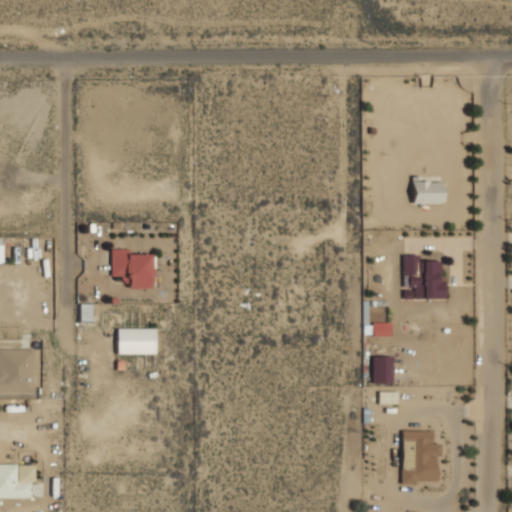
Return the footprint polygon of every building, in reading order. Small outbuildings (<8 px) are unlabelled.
[(438,204),(438,182),(407,182),(407,204),(438,204)] [(119,276),(119,287),(145,287),(146,250),(107,250),(107,276),(119,276)] [(438,300),(437,261),(415,262),(415,255),(399,255),(400,289),(409,289),(409,300),(438,300)] [(389,335),(389,321),(370,322),(371,336),(389,335)] [(150,328),(111,328),(111,353),(150,353),(150,328)] [(0,349),(0,393),(28,394),(29,349),(0,349)] [(387,383),(387,355),(367,355),(367,383),(387,383)] [(375,404),(393,404),(393,392),(375,392),(375,404)] [(397,431),(397,482),(434,482),(434,443),(427,443),(427,431),(397,431)] [(24,482),(13,482),(13,464),(0,464),(0,498),(24,498),(24,482)]
